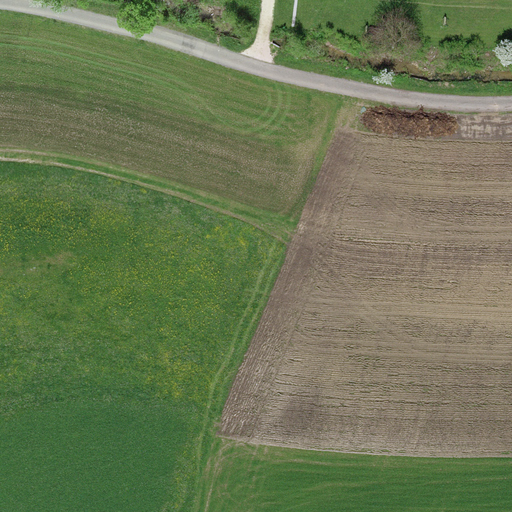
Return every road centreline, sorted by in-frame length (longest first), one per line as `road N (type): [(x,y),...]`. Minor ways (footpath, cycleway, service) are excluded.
road 1 (unclassified): [(511,104),(360,93),(0,4)]
road 2 (track): [(0,154),(130,175),(290,223)]
